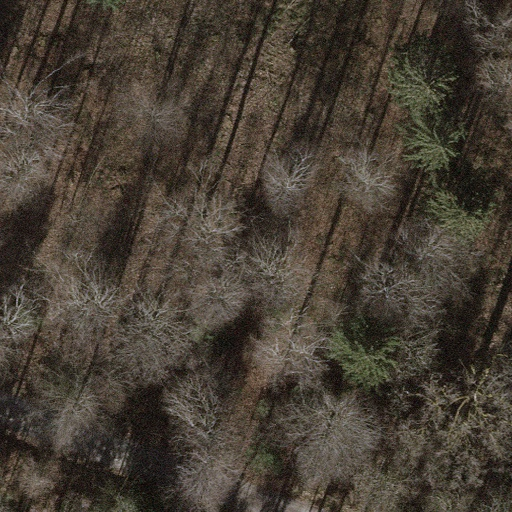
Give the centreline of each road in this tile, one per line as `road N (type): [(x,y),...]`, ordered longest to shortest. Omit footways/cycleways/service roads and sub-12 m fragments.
road 1 (motorway): [(0,248),(511,172)]
road 2 (track): [(0,401),(299,511)]
